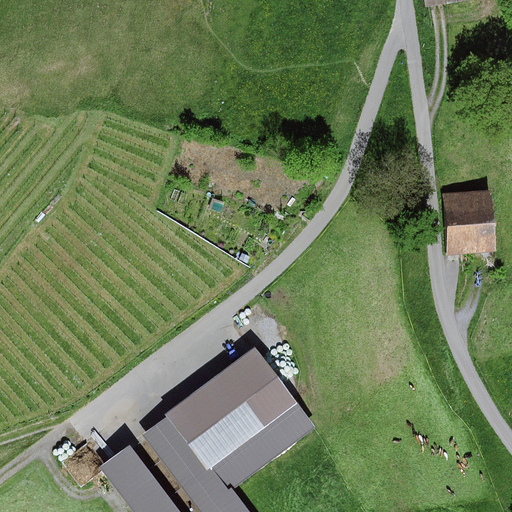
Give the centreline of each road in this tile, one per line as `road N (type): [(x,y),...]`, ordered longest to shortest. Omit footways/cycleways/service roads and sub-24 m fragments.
road 1 (track): [(375,95),(328,212),(263,282),(0,480)]
road 2 (unclassified): [(404,0),(439,289),(460,355),(511,444)]
